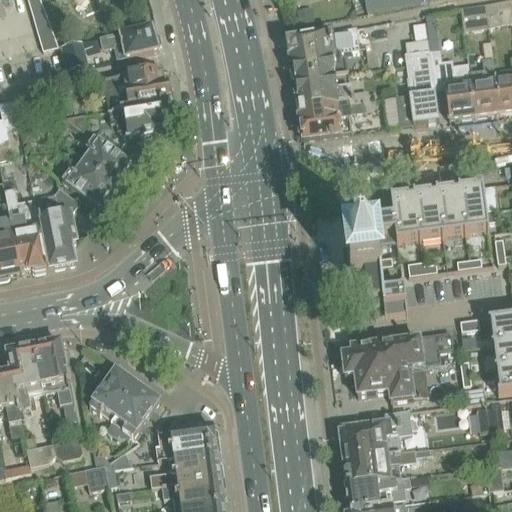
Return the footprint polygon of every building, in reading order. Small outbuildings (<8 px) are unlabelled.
[(26,0),(43,56),(59,53),(39,0),(26,0)] [(76,0),(80,9),(98,3),(96,0),(76,0)] [(364,0),(367,16),(428,4),(427,0),(364,0)] [(511,29),(511,10),(511,5),(486,10),(489,33),(511,29)] [(489,33),(486,10),(461,14),(464,37),(489,33)] [(430,56),(429,45),(428,45),(426,28),(413,30),(416,46),(416,48),(415,48),(416,58),(417,58),(430,56)] [(156,30),(152,31),(101,42),(104,55),(114,52),(117,65),(159,56),(158,52),(161,50),(159,43),(155,41),(152,32),(156,30)] [(356,33),(285,46),(288,61),(291,61),(294,85),(348,78),(346,63),(341,61),(338,61),(338,57),(359,54),(356,33)] [(449,126),(474,122),(467,68),(454,70),(453,65),(442,66),(441,55),(438,55),(437,44),(429,45),(430,56),(435,96),(445,94),(449,126)] [(68,76),(89,72),(84,46),(59,51),(68,76)] [(420,81),(408,83),(410,100),(422,98),(435,96),(430,56),(417,58),(420,81)] [(405,60),(408,83),(420,81),(417,58),(416,58),(405,60)] [(468,68),(467,68),(474,122),(501,119),(496,87),(493,62),(480,63),(483,87),(471,89),(468,68)] [(511,85),(496,87),(501,119),(511,117),(511,63),(508,64),(511,85)] [(108,117),(170,106),(169,104),(172,100),(171,94),(167,91),(167,89),(164,89),(161,75),(124,81),(96,87),(99,102),(106,101),(108,117)] [(351,100),(348,78),(294,85),(298,110),(295,111),(296,115),(363,106),(368,105),(367,98),(351,100)] [(435,96),(422,98),(426,129),(439,127),(435,96)] [(413,130),(426,129),(422,98),(410,100),(409,100),(413,130)] [(397,116),(400,132),(413,130),(409,100),(395,102),(397,116)] [(32,130),(35,129),(30,104),(13,107),(19,132),(32,130)] [(176,124),(174,111),(171,111),(170,106),(108,117),(111,130),(116,129),(118,136),(126,135),(128,144),(156,139),(156,134),(174,131),(173,125),(176,124)] [(364,117),(363,106),(296,115),(299,140),(303,142),(303,145),(306,145),(352,139),(349,119),(364,117)] [(68,123),(67,125),(90,141),(88,120),(68,123)] [(4,124),(0,124),(0,163),(12,161),(6,134),(4,124)] [(55,126),(35,129),(32,130),(46,141),(55,126)] [(32,132),(21,134),(23,147),(32,146),(38,139),(32,132)] [(91,159),(84,169),(115,192),(116,190),(118,191),(125,182),(123,181),(130,171),(94,144),(92,147),(83,141),(77,149),(91,159)] [(113,195),(115,192),(84,169),(76,181),(71,177),(63,188),(84,203),(99,214),(107,204),(108,205),(115,196),(113,195)] [(483,193),(460,196),(465,241),(467,241),(466,239),(487,236),(487,238),(489,238),(488,228),(486,216),(485,203),(483,193)] [(15,194),(5,196),(7,208),(20,278),(32,276),(32,277),(35,279),(46,277),(49,276),(37,212),(35,205),(17,209),(15,194)] [(57,209),(37,212),(49,276),(76,271),(72,250),(77,249),(71,220),(80,209),(59,194),(51,205),(57,209)] [(460,196),(437,199),(443,244),(444,244),(444,242),(465,239),(465,241),(460,196)] [(437,199),(414,202),(420,247),(421,247),(421,245),(442,242),(442,244),(443,244),(437,199)] [(414,202),(391,205),(392,213),(393,212),(398,250),(399,250),(399,248),(419,246),(420,247),(414,202)] [(493,202),(485,203),(486,216),(494,215),(493,202)] [(0,217),(2,228),(0,228),(0,285),(8,284),(10,282),(10,280),(20,278),(7,208),(0,209),(0,217)] [(349,257),(346,257),(351,289),(354,288),(355,300),(361,304),(367,303),(369,314),(374,313),(375,323),(398,321),(406,320),(406,321),(408,320),(403,283),(401,283),(402,284),(383,287),(381,273),(380,265),(378,251),(397,249),(397,250),(398,250),(393,212),(392,213),(361,217),(363,227),(357,228),(359,239),(352,239),(348,245),(349,257)] [(494,215),(486,216),(488,228),(496,227),(494,215)] [(503,245),(495,246),(497,258),(504,257),(503,245)] [(504,257),(497,258),(498,270),(506,269),(504,257)] [(392,263),(380,265),(381,273),(393,271),(392,263)] [(481,264),(469,265),(470,273),(482,272),(481,264)] [(469,265),(457,267),(458,275),(470,273),(469,265)] [(424,267),(416,268),(418,280),(425,279),(424,271),(424,267)] [(416,268),(408,269),(410,281),(418,280),(416,268)] [(436,270),(424,271),(425,279),(437,278),(436,270)] [(511,324),(489,327),(489,329),(491,329),(494,351),(492,351),(492,352),(511,349),(511,324)] [(479,325),(460,327),(462,337),(480,335),(479,325)] [(343,360),(342,360),(342,361),(342,362),(345,382),(355,381),(358,402),(389,398),(391,408),(427,403),(423,378),(411,379),(410,373),(440,369),(439,358),(454,356),(452,342),(451,339),(412,344),(412,343),(408,344),(401,345),(395,346),(395,347),(360,352),(360,350),(351,348),(342,352),(343,360)] [(46,349),(34,352),(43,399),(57,397),(60,410),(63,409),(72,407),(61,351),(60,347),(46,349)] [(511,349),(492,352),(492,353),(494,353),(497,375),(495,375),(495,376),(511,373),(511,349)] [(21,354),(7,357),(8,361),(11,377),(19,418),(35,415),(32,402),(43,399),(34,352),(21,354)] [(468,367),(460,368),(462,380),(470,379),(468,367)] [(511,373),(495,376),(497,376),(500,398),(498,399),(498,400),(511,398),(511,373)] [(116,376),(90,413),(100,420),(104,414),(115,422),(138,392),(136,390),(137,388),(128,382),(127,384),(116,376)] [(0,422),(8,421),(10,430),(8,432),(10,441),(12,442),(13,445),(24,442),(20,422),(19,418),(11,377),(1,379),(0,378),(0,422)] [(470,379),(462,380),(463,392),(471,391),(470,379)] [(138,392),(115,422),(126,430),(122,435),(133,443),(160,407),(149,400),(151,398),(141,391),(140,393),(138,392)] [(347,465),(402,458),(400,441),(413,439),(412,435),(418,434),(417,425),(411,426),(410,416),(386,419),(387,429),(341,436),(343,449),(341,452),(342,461),(345,463),(347,463),(347,465)] [(201,434),(159,440),(160,454),(156,454),(158,467),(174,465),(217,458),(216,449),(219,445),(218,437),(214,435),(214,433),(201,434)] [(73,447),(53,451),(56,463),(56,462),(65,468),(79,465),(82,460),(81,452),(73,447)] [(96,473),(104,471),(110,467),(95,450),(92,453),(96,473)] [(53,451),(27,456),(30,470),(31,475),(51,471),(56,463),(53,451)] [(347,476),(345,479),(346,490),(401,483),(399,471),(417,468),(416,462),(433,460),(432,454),(402,458),(347,465),(348,476),(347,476)] [(125,457),(110,467),(104,471),(104,475),(113,474),(133,471),(125,457)] [(171,480),(151,482),(152,494),(221,485),(219,474),(223,470),(222,463),(217,460),(217,458),(177,464),(178,479),(171,480)] [(30,470),(3,475),(4,485),(32,479),(31,475),(30,470)] [(104,475),(104,471),(96,473),(96,474),(85,477),(90,499),(108,495),(104,475)] [(486,474),(489,498),(504,496),(501,472),(486,474)] [(113,474),(104,475),(108,493),(117,491),(113,474)] [(401,483),(346,490),(349,511),(376,511),(405,508),(403,494),(410,492),(409,482),(401,483)] [(222,495),(221,485),(152,494),(152,495),(162,494),(164,507),(174,506),(175,511),(209,511),(224,510),(224,509),(227,505),(226,497),(222,495)] [(474,487),(476,499),(489,498),(487,485),(474,487)] [(13,491),(0,494),(4,511),(17,508),(13,491)] [(132,507),(131,498),(116,500),(118,509),(132,507)]
